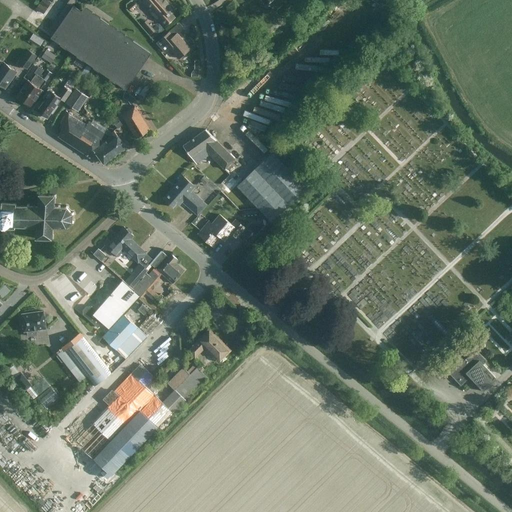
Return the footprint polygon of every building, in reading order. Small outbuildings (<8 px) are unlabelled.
[(132,12),(137,8),(141,5),(137,0),(136,0),(128,7),(132,12)] [(166,0),(144,0),(143,1),(164,26),(174,17),(170,13),(175,9),(166,0)] [(75,6),(52,38),(126,89),(151,53),(84,6),(81,10),(75,6)] [(146,21),(142,25),(150,35),(155,31),(146,21)] [(170,48),(179,58),(190,48),(177,33),(173,36),(169,32),(158,41),(167,51),(170,48)] [(294,47),(297,52),(317,38),(314,34),(294,47)] [(56,56),(47,49),(41,57),(51,63),(56,56)] [(28,69),(37,56),(29,50),(19,63),(28,69)] [(0,85),(5,89),(16,72),(4,64),(3,65),(1,64),(0,65),(0,85)] [(92,68),(86,65),(78,78),(84,81),(92,68)] [(39,67),(35,72),(36,73),(40,76),(44,71),(39,67)] [(47,69),(41,77),(46,81),(52,72),(47,69)] [(18,99),(23,102),(41,77),(40,76),(36,73),(30,82),(28,80),(17,96),(19,98),(18,99)] [(243,74),(225,92),(228,95),(229,96),(247,78),(243,74)] [(31,106),(43,90),(41,89),(46,81),(41,77),(23,102),(28,106),(29,105),(31,106)] [(54,94),(48,89),(43,96),(46,98),(36,110),(38,112),(43,116),(43,115),(47,118),(51,112),(53,112),(57,106),(55,104),(60,97),(65,100),(72,90),(64,85),(57,96),(54,94)] [(88,96),(76,87),(66,102),(78,111),(88,96)] [(135,102),(131,97),(125,102),(128,106),(135,102)] [(133,107),(120,116),(136,139),(150,129),(133,107)] [(108,138),(66,111),(58,127),(62,130),(58,136),(90,157),(96,152),(104,163),(126,146),(114,130),(108,138)] [(209,154),(224,169),(235,159),(216,140),(214,141),(205,129),(183,145),(196,163),(209,154)] [(272,152),(237,185),(272,221),(306,188),(272,152)] [(237,171),(223,182),(229,189),(242,178),(237,171)] [(195,187),(185,178),(179,172),(175,177),(179,180),(175,184),(174,184),(171,187),(172,188),(163,198),(173,207),(176,204),(178,206),(182,202),(197,216),(206,205),(191,191),(195,187)] [(74,221),(73,220),(72,220),(72,218),(72,214),(74,213),(73,212),(71,212),(67,208),(68,206),(66,205),(65,207),(60,207),(60,205),(58,205),(58,207),(54,207),(54,198),(55,198),(55,194),(52,194),(52,195),(42,195),(42,194),(39,194),(39,197),(39,206),(29,206),(29,204),(27,204),(27,206),(16,206),(16,204),(2,203),(1,208),(0,211),(0,221),(1,222),(0,227),(15,228),(15,225),(26,226),(26,228),(28,228),(28,226),(37,226),(37,235),(36,235),(36,238),(39,238),(49,238),(49,239),(52,239),(53,236),(52,235),(52,226),(58,226),(58,229),(60,229),(60,226),(65,226),(66,228),(68,228),(67,226),(71,222),(73,223),(74,221)] [(232,224),(227,220),(220,214),(212,223),(209,221),(198,234),(214,247),(221,237),(224,240),(230,233),(236,238),(245,227),(235,219),(232,224)] [(132,238),(130,236),(132,232),(128,228),(124,231),(122,229),(110,241),(107,238),(103,243),(118,256),(124,249),(138,262),(146,253),(131,239),(132,238)] [(101,261),(106,255),(98,248),(93,254),(101,261)] [(151,264),(152,265),(173,283),(184,270),(175,262),(178,259),(170,253),(168,256),(162,251),(163,251),(162,250),(150,264),(151,264)] [(134,269),(124,281),(132,288),(146,272),(148,270),(141,264),(136,270),(134,269)] [(146,272),(132,288),(139,294),(141,296),(159,275),(153,270),(149,275),(146,272)] [(123,314),(139,294),(132,288),(124,281),(122,280),(96,310),(91,306),(86,306),(83,310),(83,315),(98,328),(102,323),(110,329),(123,314)] [(37,329),(47,328),(44,310),(22,314),(24,331),(27,331),(28,336),(37,335),(37,329)] [(116,349),(136,326),(123,314),(110,329),(103,336),(103,337),(99,341),(105,347),(109,343),(113,346),(116,349)] [(136,326),(116,349),(126,359),(147,336),(136,326)] [(209,328),(198,340),(206,348),(220,361),(231,349),(209,328)] [(112,372),(81,333),(63,348),(69,354),(85,375),(88,379),(88,378),(95,386),(112,372)] [(206,348),(198,340),(188,350),(197,358),(206,348)] [(85,375),(69,354),(63,348),(57,352),(78,380),(85,375)] [(487,361),(476,349),(450,374),(461,385),(470,377),(483,391),(505,370),(496,378),(483,364),(487,361)] [(101,357),(109,368),(114,364),(106,354),(101,357)] [(66,431),(60,437),(69,446),(75,440),(94,457),(94,458),(154,394),(146,387),(155,377),(141,363),(114,391),(112,389),(103,399),(110,406),(93,424),(82,412),(65,430),(66,431)] [(183,367),(168,383),(175,390),(197,367),(198,366),(195,363),(188,371),(183,367)] [(154,394),(94,458),(98,462),(99,462),(104,467),(101,471),(107,478),(111,474),(172,412),(173,413),(207,378),(197,367),(175,390),(163,402),(154,394)] [(22,372),(15,377),(25,390),(32,384),(22,372)]
